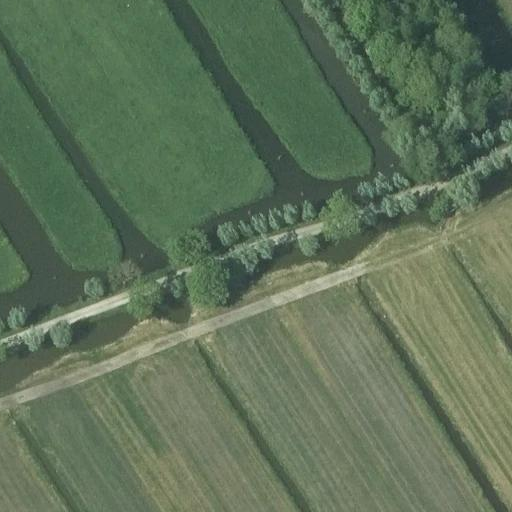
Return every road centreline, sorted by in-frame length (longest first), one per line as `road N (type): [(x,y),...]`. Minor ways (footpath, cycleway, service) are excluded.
road 1 (track): [(0,349),(511,153)]
road 2 (track): [(445,226),(344,276),(0,406)]
